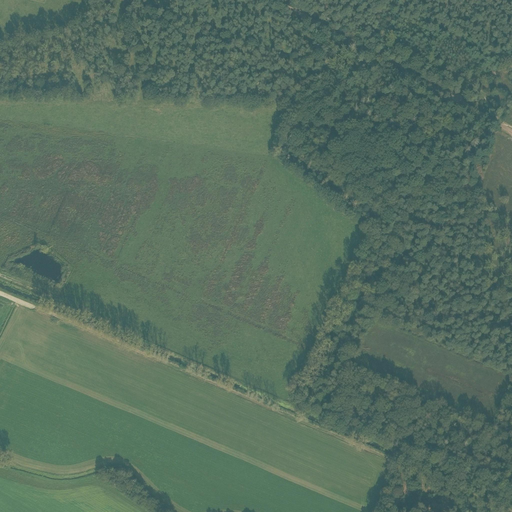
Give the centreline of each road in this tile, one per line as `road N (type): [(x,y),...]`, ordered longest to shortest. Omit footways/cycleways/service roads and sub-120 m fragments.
road 1 (unclassified): [(405,462),(0,291)]
road 2 (track): [(273,0),(453,98)]
